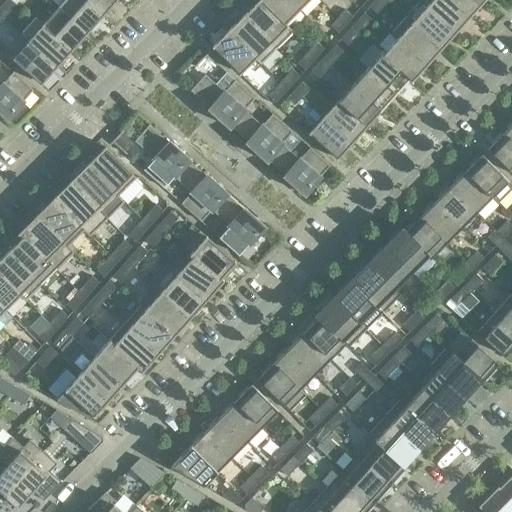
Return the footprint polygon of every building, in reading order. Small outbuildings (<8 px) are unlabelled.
[(10,0),(5,0),(0,5),(0,14),(3,17),(15,4),(10,0)] [(101,13),(85,0),(62,0),(58,5),(85,30),(101,13)] [(85,0),(101,13),(112,0),(85,0)] [(291,32),(259,0),(257,0),(259,1),(244,15),(276,47),(291,32)] [(299,9),(289,0),(259,0),(291,32),(292,31),(285,23),(299,9)] [(308,0),(289,0),(299,9),(308,0)] [(374,0),(369,6),(376,13),(387,0),(374,0)] [(454,29),(427,5),(421,0),(419,0),(407,15),(406,15),(440,45),(454,29)] [(468,13),(453,0),(430,0),(427,5),(454,29),(468,13)] [(480,0),(453,0),(468,13),(480,0)] [(85,30),(58,5),(43,22),(70,47),(85,30)] [(345,9),(330,26),(338,32),(352,16),(345,9)] [(363,12),(352,25),(359,32),(371,19),(363,12)] [(276,47),(244,15),(229,31),(260,63),(276,47)] [(440,45),(406,15),(392,31),(391,32),(425,62),(440,45)] [(70,47),(43,22),(27,40),(55,64),(70,47)] [(352,25),(340,38),(347,45),(359,32),(352,25)] [(260,63),(229,31),(213,46),(239,73),(254,57),(260,63)] [(425,62),(391,32),(397,38),(384,52),(382,50),(381,51),(411,78),(425,62)] [(39,82),(54,65),(55,64),(27,40),(12,57),(39,82)] [(316,42),(309,50),(316,56),(323,48),(316,42)] [(335,44),(323,57),(331,64),(342,51),(335,44)] [(316,56),(309,50),(297,63),(304,70),(316,56)] [(411,78),(381,51),(367,67),(394,92),(408,77),(410,79),(411,78)] [(323,57),(311,70),(319,77),(331,64),(323,57)] [(394,92),(367,67),(352,84),(380,108),(390,97),(394,92)] [(292,69),(280,82),(287,88),(299,75),(292,69)] [(0,109),(8,117),(33,89),(13,71),(2,83),(0,80),(0,109)] [(243,109),(254,97),(234,79),(224,91),(204,74),(190,90),(230,125),(243,109)] [(380,108),(352,84),(347,79),(332,95),(338,100),(365,124),(380,108)] [(301,81),(287,98),(294,104),(309,88),(301,81)] [(280,82),(268,95),(276,102),(287,88),(280,82)] [(365,124),(338,100),(323,116),(351,141),(365,124)] [(281,142),(292,131),(272,113),(261,125),(243,109),(230,125),(267,158),(281,142)] [(351,141),(323,116),(308,132),(336,157),(351,141)] [(511,123),(503,133),(511,141),(511,123)] [(188,159),(149,124),(134,140),(154,157),(143,169),(163,187),(174,175),(188,159)] [(511,141),(503,133),(487,148),(511,172),(511,141)] [(305,192),(329,164),(309,146),(299,158),(281,142),(267,158),(305,192)] [(136,177),(105,147),(87,164),(118,195),(136,177)] [(511,187),(511,184),(481,154),(465,170),(491,197),(497,202),(511,187)] [(225,193),(188,159),(174,175),(191,190),(181,202),(201,220),(211,209),(225,193)] [(118,195),(87,164),(71,181),(107,218),(107,217),(102,211),(118,195)] [(491,197),(465,170),(449,186),(475,213),(491,197)] [(107,218),(71,181),(54,198),(90,235),(107,218)] [(475,213),(449,186),(433,202),(459,229),(475,213)] [(238,254),(263,227),(225,193),(211,209),(229,224),(218,236),(238,254)] [(90,235),(54,198),(37,215),(67,246),(83,229),(89,235),(90,235)] [(459,229),(433,202),(420,216),(446,242),(459,229)] [(155,204),(142,218),(149,225),(163,210),(155,204)] [(170,211),(157,225),(165,231),(177,217),(170,211)] [(67,246),(37,215),(19,233),(23,237),(24,236),(56,268),(73,251),(67,246)] [(446,242),(420,216),(405,230),(404,231),(430,257),(446,242)] [(142,218),(128,234),(135,241),(149,225),(142,218)] [(496,231),(503,238),(511,228),(511,225),(506,220),(496,231)] [(157,225),(144,239),(152,246),(165,231),(157,225)] [(404,231),(405,230),(402,227),(385,245),(411,272),(427,256),(429,258),(430,257),(404,231)] [(498,247),(505,240),(503,238),(496,231),(494,229),(487,236),(496,245),(498,247)] [(219,276),(233,260),(199,230),(184,247),(221,279),(221,278),(219,276)] [(24,236),(23,237),(9,252),(40,284),(56,268),(24,236)] [(123,240),(110,255),(117,262),(131,246),(123,240)] [(511,260),(511,258),(511,247),(505,240),(498,247),(511,260)] [(140,245),(126,260),(134,266),(147,251),(140,245)] [(409,273),(411,272),(385,245),(367,263),(398,295),(400,294),(394,288),(409,273)] [(221,279),(184,247),(183,248),(188,252),(173,268),(167,262),(166,263),(205,297),(221,279)] [(472,268),(483,258),(476,251),(465,262),(472,268)] [(40,284),(9,252),(0,260),(0,273),(25,299),(40,284)] [(110,255),(96,270),(103,277),(117,262),(110,255)] [(502,262),(494,255),(482,268),(490,275),(502,262)] [(126,260),(113,275),(120,282),(134,266),(126,260)] [(461,279),(472,268),(465,262),(454,273),(461,279)] [(205,297),(166,263),(150,281),(189,315),(205,297)] [(398,295),(367,263),(350,280),(382,312),(382,311),(398,295)] [(484,279),(477,272),(462,286),(469,293),(484,279)] [(25,299),(0,273),(0,304),(4,308),(19,294),(25,300),(25,299)] [(91,275),(78,290),(85,297),(99,282),(91,275)] [(108,280),(94,295),(102,302),(115,287),(108,280)] [(382,312),(350,280),(333,297),(364,329),(366,327),(382,312)] [(439,301),(453,286),(447,280),(433,294),(439,301)] [(189,315),(150,281),(150,282),(156,287),(140,304),(173,333),(189,315)] [(457,306),(469,293),(462,286),(450,299),(457,306)] [(66,304),(73,310),(85,297),(78,290),(66,304)] [(426,313),(439,301),(433,294),(420,307),(426,313)] [(94,295),(81,311),(88,317),(102,302),(94,295)] [(511,300),(507,296),(492,314),(511,331),(511,300)] [(364,329),(333,297),(315,314),(318,317),(319,316),(348,345),(350,343),(364,329)] [(173,333),(140,304),(124,322),(157,351),(173,333)] [(60,310),(49,322),(56,329),(68,316),(60,310)] [(409,331),(423,317),(416,311),(402,324),(409,331)] [(444,319),(438,312),(424,326),(431,332),(444,319)] [(511,346),(511,331),(492,314),(477,331),(504,356),(511,346)] [(75,316),(64,329),(71,336),(83,323),(75,316)] [(319,316),(318,317),(304,331),(330,358),(344,343),(347,346),(348,345),(319,316)] [(49,322),(37,336),(44,343),(56,329),(49,322)] [(157,351),(124,322),(108,340),(141,369),(157,351)] [(417,346),(431,332),(424,326),(410,339),(417,346)] [(64,329),(52,343),(60,349),(71,336),(64,329)] [(329,358),(330,358),(304,331),(289,346),(316,372),(329,358)] [(388,352),(402,338),(395,331),(382,345),(388,352)] [(446,347),(445,348),(479,378),(478,379),(481,381),(498,363),(470,338),(455,355),(446,347)] [(28,361),(34,354),(18,339),(12,346),(20,354),(28,361)] [(141,369),(108,340),(94,356),(121,381),(135,366),(140,370),(141,369)] [(375,365),(388,352),(382,345),(368,358),(375,365)] [(411,352),(405,345),(391,359),(398,365),(411,352)] [(28,361),(20,354),(12,346),(5,354),(21,369),(28,361)] [(49,346),(36,361),(43,367),(57,352),(49,346)] [(316,372),(289,346),(273,362),(305,394),(306,393),(300,387),(316,372)] [(479,378),(445,348),(430,365),(463,395),(478,379),(479,378)] [(121,381),(94,356),(79,372),(107,397),(121,381)] [(384,379),(398,365),(391,359),(378,372),(384,379)] [(305,394),(273,362),(257,378),(289,410),(305,394)] [(364,380),(372,373),(361,362),(354,369),(364,380)] [(463,395),(430,365),(415,381),(448,412),(463,395)] [(107,397),(79,372),(56,399),(88,418),(107,397)] [(377,393),(384,385),(372,373),(364,380),(371,386),(377,393)] [(15,386),(0,376),(0,390),(9,396),(15,386)] [(345,395),(356,384),(349,377),(338,388),(345,395)] [(448,412),(415,381),(414,382),(420,388),(406,403),(400,398),(399,399),(433,429),(448,412)] [(277,410),(251,384),(235,400),(261,426),(277,410)] [(29,394),(15,386),(9,396),(23,404),(29,394)] [(352,411),(364,399),(357,392),(345,404),(352,411)] [(476,404),(467,395),(452,411),(461,419),(476,404)] [(329,397),(319,407),(326,415),(336,404),(329,397)] [(433,429),(399,399),(384,416),(418,446),(433,429)] [(235,400),(221,414),(248,440),(261,426),(235,400)] [(315,425),(326,415),(319,407),(308,418),(315,425)] [(72,419),(56,409),(49,416),(63,429),(72,419)] [(338,411),(325,423),(332,430),(345,418),(338,411)] [(221,414),(207,429),(233,455),(248,440),(221,414)] [(418,446),(384,416),(369,433),(402,463),(403,462),(418,446)] [(102,436),(72,419),(63,429),(90,453),(102,441),(102,436)] [(325,423),(312,436),(319,443),(332,430),(325,423)] [(0,428),(0,451),(13,437),(13,436),(4,446),(0,442),(0,430),(1,430),(0,428)] [(216,472),(233,455),(207,429),(189,446),(216,472)] [(402,463),(369,433),(368,434),(371,437),(357,452),(390,483),(406,465),(403,462),(402,463)] [(291,435),(281,445),(288,452),(298,442),(291,435)] [(0,491),(4,495),(43,451),(29,439),(23,446),(13,437),(0,451),(0,491)] [(305,443),(291,457),(299,464),(312,450),(305,443)] [(277,463),(288,452),(281,445),(270,456),(277,463)] [(216,472),(189,446),(170,465),(203,484),(216,472)] [(43,451),(4,495),(17,507),(32,490),(43,500),(62,481),(49,471),(56,463),(43,451)] [(390,483),(357,452),(341,470),(375,500),(390,483)] [(291,457),(280,469),(287,476),(299,464),(291,457)] [(165,472),(156,467),(139,458),(129,468),(151,488),(165,472)] [(246,494),(268,472),(261,465),(239,487),(246,494)] [(354,511),(363,511),(375,500),(341,470),(326,487),(354,511)] [(511,474),(499,488),(498,489),(511,503),(511,474)] [(190,487),(176,479),(169,491),(183,499),(185,496),(190,487)] [(511,511),(511,503),(498,489),(499,488),(498,486),(479,505),(485,511),(511,511)] [(203,495),(190,487),(185,496),(183,499),(196,507),(203,495)] [(242,498),(230,487),(221,496),(233,502),(238,502),(242,498)] [(354,511),(326,487),(316,498),(311,504),(319,511),(354,511)] [(129,511),(136,505),(135,504),(128,511),(122,511),(113,504),(116,501),(106,492),(87,510),(89,511),(129,511)] [(259,511),(264,505),(251,497),(244,504),(244,509),(249,511),(259,511)]
